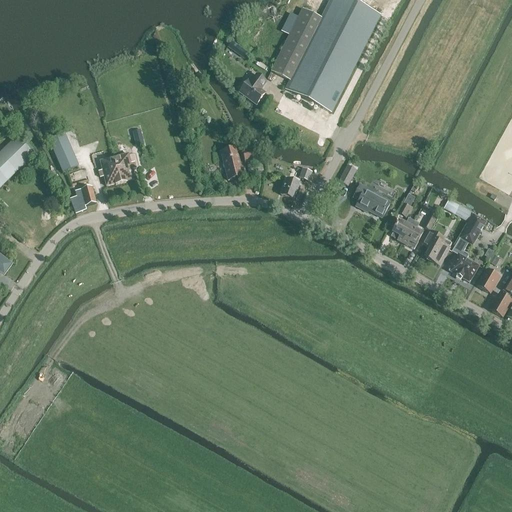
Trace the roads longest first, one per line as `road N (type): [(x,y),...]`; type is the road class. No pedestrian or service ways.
road 1 (residential): [(0,314),(74,222),(224,199),(256,200),(303,218)]
road 2 (residential): [(303,218),(421,0)]
road 3 (residential): [(511,333),(303,218)]
